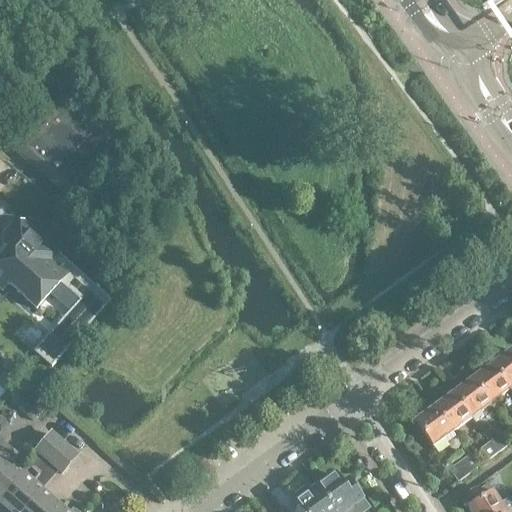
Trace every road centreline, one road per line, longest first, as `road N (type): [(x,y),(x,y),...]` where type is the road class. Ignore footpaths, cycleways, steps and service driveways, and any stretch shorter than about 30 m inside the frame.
road 1 (residential): [(421,511),(350,405),(511,287)]
road 2 (residential): [(178,511),(333,414)]
